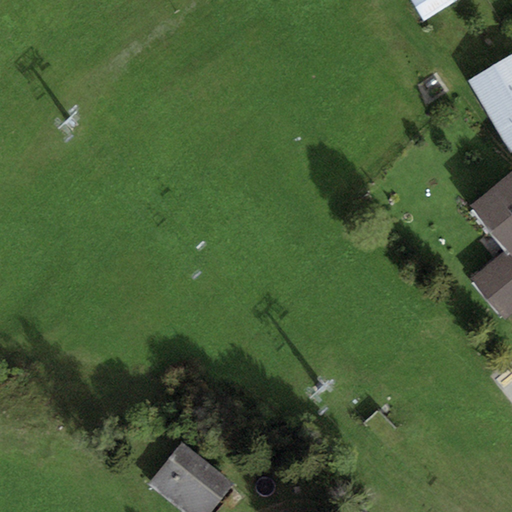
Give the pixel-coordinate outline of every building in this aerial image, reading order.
[(410,0),(424,20),(454,0),(410,0)] [(511,152),(511,53),(467,81),(510,153),(511,152)] [(511,176),(472,209),(509,256),(511,259),(511,176)] [(511,259),(509,256),(475,284),(509,325),(511,322),(511,259)] [(223,511),(239,493),(185,451),(157,487),(188,511),(223,511)]
